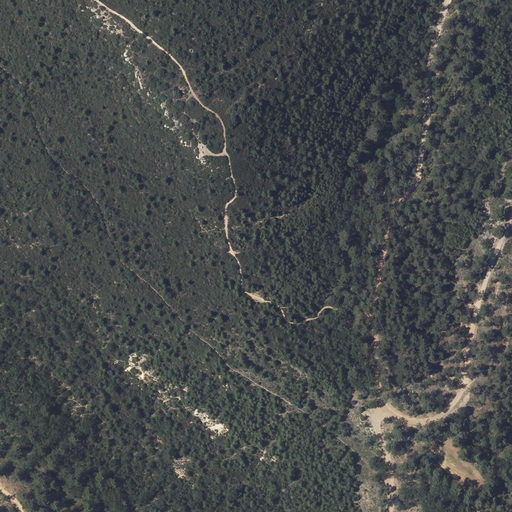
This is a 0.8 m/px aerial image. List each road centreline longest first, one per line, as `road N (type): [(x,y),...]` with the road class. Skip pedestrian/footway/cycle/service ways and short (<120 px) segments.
road 1 (track): [(96,0),(178,64),(201,107),(218,118),(235,194),(225,221),(243,290),(290,321),(311,320),(326,307),(369,318),(383,410)]
road 2 (track): [(369,318),(391,212),(419,172),(433,42),(451,0)]
road 3 (track): [(402,417),(443,413),(465,392),(469,332),(511,218)]
road 4 (track): [(390,511),(395,480),(379,414),(388,409),(402,417)]
